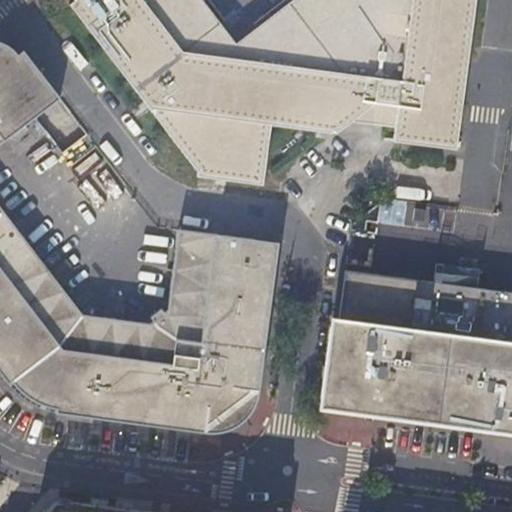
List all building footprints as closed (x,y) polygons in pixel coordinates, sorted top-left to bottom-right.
[(80,0),(73,7),(197,171),(196,176),(263,185),(271,125),(328,132),(339,123),(362,103),(394,106),(390,130),(389,140),(454,149),(474,0),(294,0),(238,44),(203,0),(80,0)] [(7,42),(1,40),(0,40),(0,374),(10,388),(19,397),(30,404),(44,410),(54,413),(207,433),(216,433),(224,432),(231,429),(235,427),(238,425),(244,420),(250,413),(254,405),(257,397),(277,245),(182,233),(170,313),(165,316),(161,312),(152,317),(155,322),(151,326),(84,316),(0,204),(0,147),(65,96),(29,50),(22,54),(17,48),(7,42)] [(362,103),(339,123),(390,130),(394,106),(362,103)] [(107,217),(127,197),(107,178),(88,198),(107,217)] [(511,330),(340,310),(326,409),(511,433),(511,330)] [(209,511),(210,509),(57,492),(40,510),(40,511),(209,511)]
